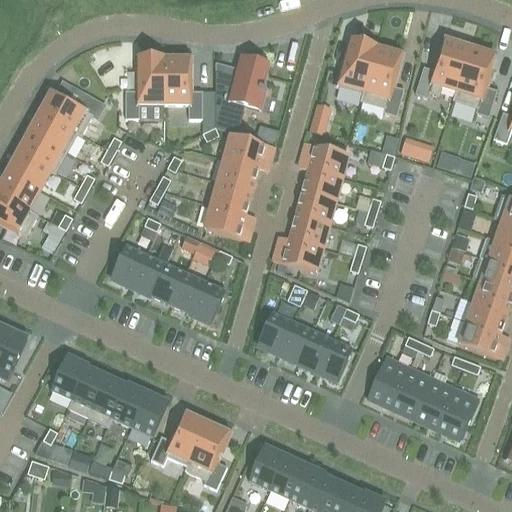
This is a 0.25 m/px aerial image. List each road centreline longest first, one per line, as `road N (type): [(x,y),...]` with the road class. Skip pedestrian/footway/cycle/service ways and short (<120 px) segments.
road 1 (residential): [(220,388),(328,6)]
road 2 (residential): [(328,6),(239,36),(135,26),(82,34),(39,66),(0,135)]
road 3 (residential): [(466,499),(220,388)]
road 4 (residential): [(220,388),(0,281)]
road 5 (residential): [(466,499),(511,376)]
road 6 (unknown): [(71,314),(0,421)]
